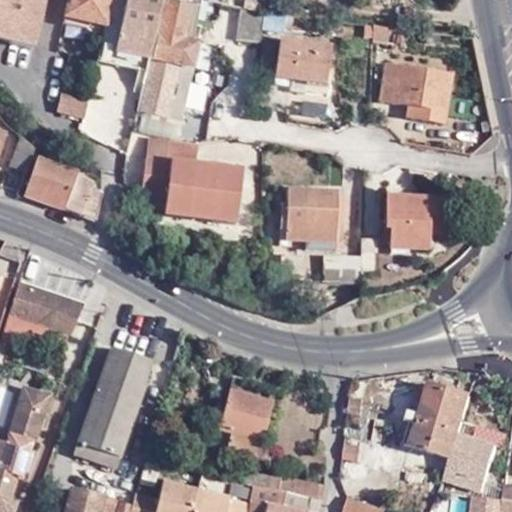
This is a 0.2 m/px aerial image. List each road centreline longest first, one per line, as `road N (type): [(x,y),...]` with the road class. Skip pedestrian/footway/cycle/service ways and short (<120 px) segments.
road 1 (secondary): [(0,215),(93,251),(214,321),(257,338),(337,351)]
road 2 (unknown): [(130,272),(64,511)]
road 3 (residential): [(337,351),(324,511)]
road 4 (secondary): [(496,285),(373,349)]
road 5 (secondary): [(373,349),(511,345)]
road 6 (secondary): [(485,0),(511,124)]
